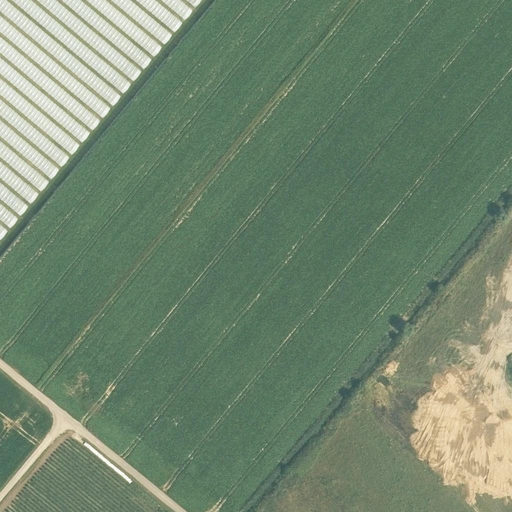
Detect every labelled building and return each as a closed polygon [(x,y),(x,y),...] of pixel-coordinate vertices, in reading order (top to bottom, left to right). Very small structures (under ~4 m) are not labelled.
[(0,0),(0,12),(113,104),(122,94),(4,0),(0,0)] [(8,0),(124,91),(132,80),(30,0),(8,0)] [(34,0),(134,79),(143,68),(56,0),(34,0)] [(60,0),(143,68),(152,57),(81,0),(60,0)] [(106,0),(85,0),(154,55),(162,45),(106,0)] [(134,0),(112,0),(165,41),(174,31),(134,0)] [(138,0),(176,29),(184,18),(160,0),(138,0)] [(161,0),(185,18),(193,8),(182,0),(161,0)] [(0,33),(103,116),(111,106),(0,15),(0,33)] [(0,53),(92,129),(101,118),(0,36),(0,53)] [(91,129),(0,57),(0,74),(83,140),(91,129)] [(0,94),(72,152),(81,142),(0,77),(0,94)] [(60,167),(70,154),(0,97),(0,135),(52,177),(60,167)] [(0,175),(32,201),(39,192),(51,178),(0,138),(0,175)]
